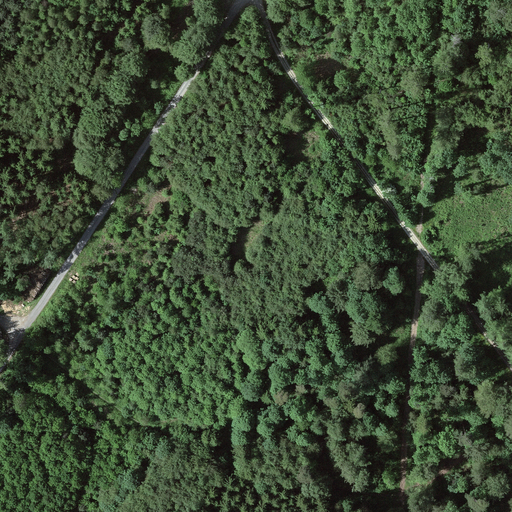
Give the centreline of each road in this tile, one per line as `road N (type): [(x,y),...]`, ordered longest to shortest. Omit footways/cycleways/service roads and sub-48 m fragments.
road 1 (track): [(253,0),(283,63),(511,367)]
road 2 (track): [(18,333),(241,0)]
